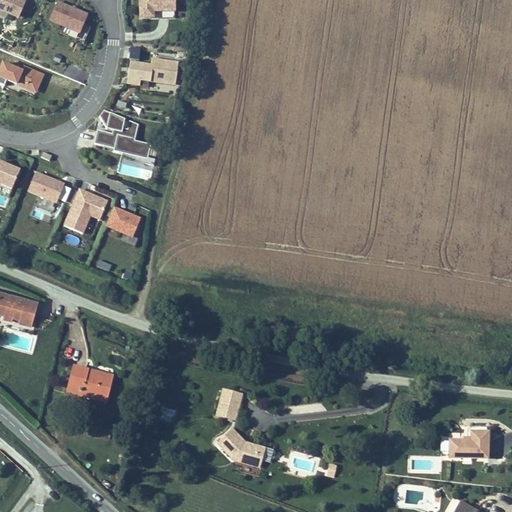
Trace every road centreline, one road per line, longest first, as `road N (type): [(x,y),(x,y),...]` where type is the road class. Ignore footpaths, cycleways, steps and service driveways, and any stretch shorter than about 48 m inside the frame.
road 1 (unclassified): [(0,266),(136,324),(203,342),(424,384),(511,392)]
road 2 (residential): [(0,133),(46,135),(91,110),(112,58),(104,0)]
road 3 (tertiary): [(109,511),(0,411)]
